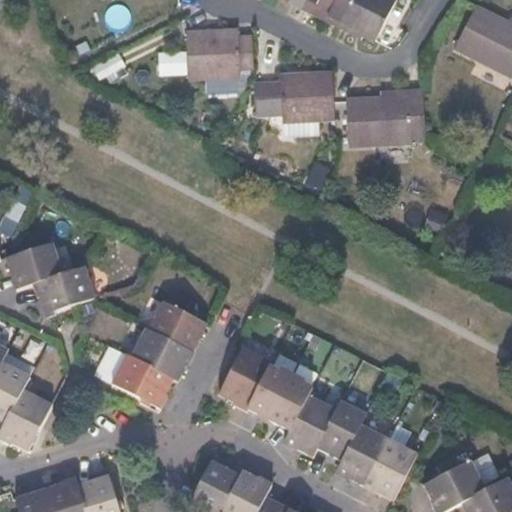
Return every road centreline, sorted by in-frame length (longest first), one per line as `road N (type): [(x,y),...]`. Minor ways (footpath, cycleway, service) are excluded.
road 1 (residential): [(218,0),(354,73),(398,64),(439,0)]
road 2 (residential): [(167,433),(215,436),(266,455),(290,481),(347,511)]
road 3 (residential): [(161,441),(0,477)]
